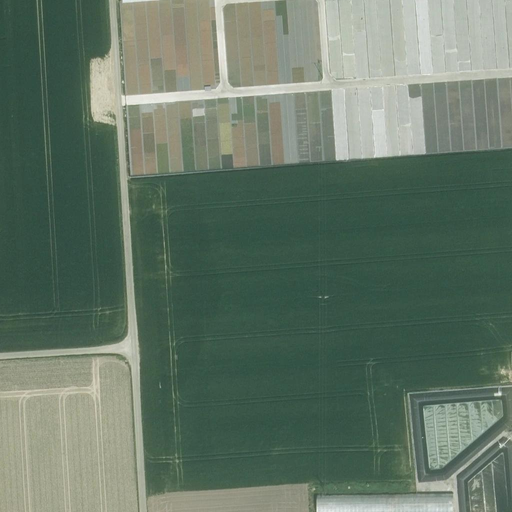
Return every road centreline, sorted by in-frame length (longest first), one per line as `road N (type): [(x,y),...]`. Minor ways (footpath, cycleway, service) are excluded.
road 1 (track): [(120,100),(511,72)]
road 2 (unclassified): [(114,0),(134,348)]
road 3 (unclassified): [(134,348),(142,511)]
road 4 (unclassified): [(0,356),(134,348)]
